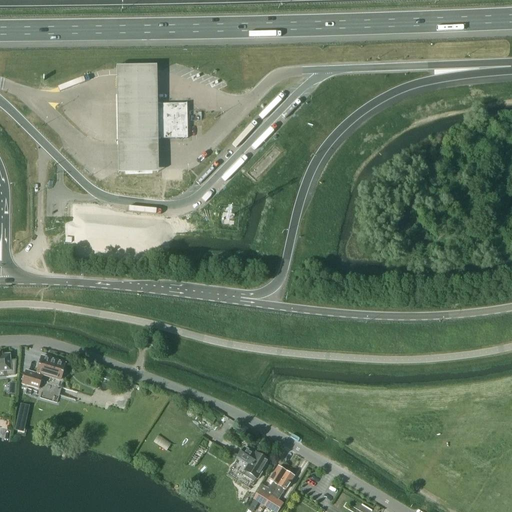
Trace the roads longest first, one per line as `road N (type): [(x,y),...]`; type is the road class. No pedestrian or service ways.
road 1 (motorway): [(0,32),(511,19)]
road 2 (unclassified): [(0,342),(68,349),(218,406),(407,511)]
road 3 (motorway): [(239,299),(264,293),(281,277),(313,163),(347,122),(412,84),(511,61)]
road 4 (primary): [(239,299),(422,316),(511,306)]
road 5 (primary): [(12,281),(239,299)]
road 6 (motorway): [(327,69),(511,61)]
